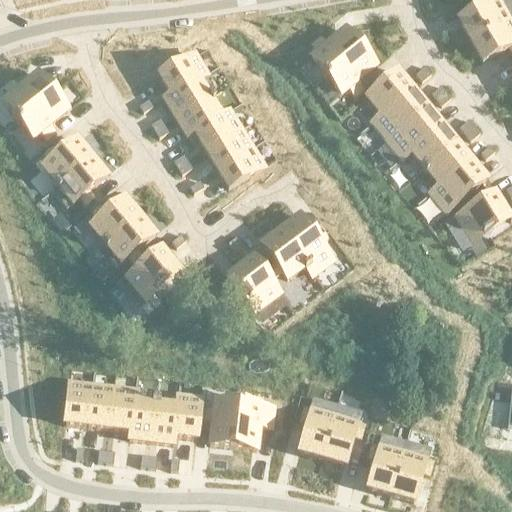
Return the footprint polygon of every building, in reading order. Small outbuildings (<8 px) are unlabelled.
[(484,10),(458,25),(470,46),(511,21),(511,9),(506,0),(501,0),(495,3),(493,0),(486,0),(481,3),(484,10)] [(511,21),(470,46),(481,66),(508,51),(511,57),(511,21)] [(359,52),(344,34),(327,48),(321,42),(313,49),(318,55),(310,62),(323,77),(320,79),(323,82),(359,52)] [(357,85),(374,71),(359,52),(323,82),(326,85),(328,83),(340,99),(348,92),(354,99),(362,92),(357,85)] [(207,79),(194,59),(158,81),(170,100),(198,83),(198,84),(207,79)] [(426,73),(416,80),(421,86),(431,79),(426,73)] [(412,94),(397,76),(366,101),(380,119),(381,120),(412,94)] [(51,96),(36,78),(19,92),(13,85),(5,92),(10,99),(2,106),(15,121),(12,123),(15,126),(51,96)] [(210,97),(207,98),(198,84),(198,83),(170,100),(163,104),(175,123),(212,100),(210,97)] [(440,90),(431,98),(436,104),(445,96),(440,90)] [(386,145),(427,111),(412,94),(381,120),(380,119),(371,126),(386,145)] [(49,129),(66,115),(51,96),(15,126),(18,129),(20,127),(32,143),(40,136),(46,143),(54,136),(49,129)] [(436,104),(441,110),(450,102),(445,96),(436,104)] [(214,104),(212,100),(175,123),(187,142),(193,138),(193,137),(221,120),(220,119),(211,105),(214,104)] [(148,105),(138,111),(142,118),(152,112),(148,105)] [(410,155),(441,129),(427,111),(386,145),(401,163),(410,156),(410,155)] [(240,133),(228,114),(220,119),(221,120),(193,137),(193,138),(204,156),(240,133)] [(163,130),(159,123),(149,129),(153,136),(163,130)] [(469,125),(460,133),(465,139),(474,132),(469,125)] [(422,174),(456,147),(441,129),(410,155),(410,156),(422,169),(419,171),(422,174)] [(157,143),(168,137),(163,130),(153,136),(157,143)] [(465,139),(470,145),(479,138),(474,132),(465,139)] [(240,133),(204,156),(216,174),(251,152),(240,133)] [(91,162),(76,143),(58,158),(52,151),(44,157),(50,165),(42,171),(55,187),(52,188),(55,191),(91,162)] [(439,190),(470,164),(456,147),(422,174),(425,177),(427,176),(438,189),(439,190)] [(489,149),(479,157),(484,163),(494,155),(489,149)] [(216,174),(227,193),(263,171),(251,152),(216,174)] [(182,160),(172,166),(176,173),(186,167),(182,160)] [(94,202),(88,195),(106,180),(91,162),(55,191),(57,195),(60,193),(72,208),(80,201),(86,209),(94,202)] [(445,216),(485,183),(470,164),(439,190),(438,189),(429,197),(445,216)] [(176,173),(180,180),(190,174),(186,167),(176,173)] [(197,185),(187,191),(191,198),(202,192),(197,185)] [(491,235),(490,233),(507,222),(509,225),(511,224),(494,197),(444,228),(445,229),(448,227),(462,250),(480,239),(481,241),(491,235)] [(98,224),(90,230),(102,245),(100,247),(103,250),(139,221),(124,202),(106,217),(100,210),(92,216),(98,224)] [(318,247),(326,241),(320,233),(312,239),(298,220),(279,234),(307,272),(310,269),(309,267),(324,255),(318,247)] [(136,254),(154,239),(139,221),(103,250),(105,253),(108,252),(120,267),(128,260),(134,268),(142,261),(136,254)] [(280,275),(286,284),(302,272),(304,274),(307,272),(279,234),(260,248),(274,267),(266,273),(272,281),(280,275)] [(179,237),(170,245),(175,251),(184,243),(179,237)] [(230,245),(237,255),(243,250),(236,240),(230,245)] [(161,288),(177,275),(180,278),(181,277),(161,252),(116,289),(117,290),(119,288),(136,309),(152,295),(154,297),(163,290),(161,288)] [(252,261),(226,280),(227,282),(230,279),(242,296),(241,297),(247,306),(249,305),(262,322),(283,306),(285,309),(286,308),(252,261)] [(69,387),(64,429),(87,432),(92,390),(69,387)] [(87,432),(108,434),(113,392),(92,390),(87,432)] [(108,434),(129,437),(130,437),(133,404),(134,404),(135,395),(113,392),(108,434)] [(173,442),(195,444),(200,402),(176,400),(175,409),(176,409),(172,442),(173,442)] [(128,444),(150,447),(155,404),(151,403),(151,406),(134,404),(133,404),(130,437),(129,437),(128,444)] [(150,447),(172,450),(173,442),(172,442),(176,409),(175,409),(159,407),(159,404),(155,404),(150,447)] [(307,427),(298,457),(321,464),(336,411),(313,404),(310,415),(303,413),(299,425),(307,427)] [(211,427),(209,449),(232,452),(238,406),(234,405),(233,408),(214,406),(212,416),(204,415),(203,426),(211,427)] [(232,452),(256,455),(258,432),(267,433),(268,423),(260,422),(261,411),(241,409),(242,406),(238,406),(232,452)] [(321,464),(344,470),(352,440),(359,443),(363,430),(356,428),(359,417),(336,411),(321,464)] [(375,464),(367,493),(389,500),(405,447),(382,441),(379,451),(372,449),(368,462),(375,464)] [(389,500),(412,507),(421,477),(428,479),(432,467),(424,465),(428,454),(405,447),(389,500)] [(76,452),(75,464),(83,465),(84,453),(76,452)] [(98,454),(96,466),(104,467),(106,455),(98,454)] [(104,467),(112,468),(114,456),(106,455),(104,467)] [(141,459),(139,471),(147,472),(149,460),(141,459)] [(147,472),(155,473),(157,461),(149,460),(147,472)] [(170,463),(169,475),(177,476),(178,464),(170,463)]
